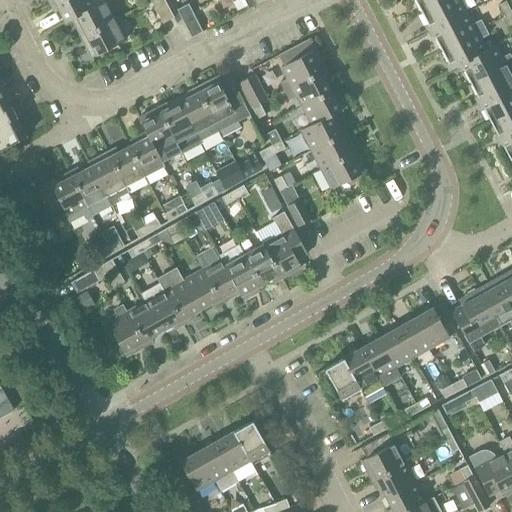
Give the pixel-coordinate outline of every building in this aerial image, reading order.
[(60,11),(66,21),(106,0),(60,0),(56,2),(60,11)] [(82,27),(87,35),(117,20),(106,0),(66,21),(66,22),(77,17),(82,27)] [(165,0),(154,0),(152,1),(164,23),(174,18),(165,0)] [(415,0),(422,12),(443,0),(415,0)] [(432,31),(467,12),(460,0),(443,0),(422,12),(432,31)] [(480,0),(475,1),(477,12),(495,7),(493,0),(480,0)] [(504,17),(511,13),(506,2),(499,6),(504,17)] [(182,18),(193,12),(189,4),(178,10),(182,18)] [(193,12),(182,18),(185,24),(192,38),(203,32),(193,12)] [(442,50),(484,28),(480,20),(473,23),(467,12),(432,31),(442,50)] [(93,57),(127,40),(117,20),(87,35),(91,43),(87,46),(93,57)] [(487,51),(487,50),(480,38),(487,34),(484,28),(442,50),(452,70),(461,65),(487,51)] [(282,81),(287,90),(322,71),(318,64),(322,61),(310,39),(279,55),(280,56),(295,48),(300,58),(282,67),(288,79),(282,81)] [(471,84),(511,61),(511,60),(508,53),(502,57),(496,45),(487,50),(487,51),(461,65),(471,84)] [(481,103),(511,86),(511,76),(510,72),(511,70),(511,61),(471,84),(481,103)] [(199,93),(214,123),(215,122),(219,129),(250,113),(244,103),(245,102),(228,71),(196,88),(199,93)] [(297,96),(302,106),(332,91),(322,71),(287,90),(291,99),(297,96)] [(256,74),(239,83),(252,109),(253,108),(261,104),(269,100),(256,74)] [(0,151),(27,137),(0,85),(0,151)] [(491,122),(511,110),(511,86),(481,103),(491,122)] [(302,106),(312,125),(342,110),(346,108),(340,96),(336,99),(333,94),(332,91),(302,106)] [(191,97),(180,103),(195,133),(199,140),(219,129),(215,122),(214,123),(199,93),(191,97)] [(195,133),(180,103),(161,113),(181,153),(201,143),(199,140),(195,133)] [(261,104),(253,108),(259,118),(266,115),(261,104)] [(275,126),(294,118),(290,108),(271,116),(275,126)] [(312,125),(301,131),(311,150),(341,135),(337,127),(341,125),(336,114),(346,108),(342,110),(312,125)] [(501,141),(511,135),(511,110),(491,122),(501,141)] [(151,112),(139,119),(149,137),(164,167),(165,166),(163,162),(181,153),(161,113),(153,117),(151,112)] [(133,145),(130,147),(145,177),(164,167),(149,137),(139,119),(146,133),(136,138),(138,143),(133,145)] [(276,130),(267,134),(272,146),(270,147),(274,155),(286,149),(282,141),(276,130)] [(341,135),(311,150),(321,169),(351,154),(347,145),(341,135)] [(511,160),(511,159),(511,135),(501,141),(511,160)] [(119,152),(110,157),(126,187),(145,177),(130,147),(119,152)] [(264,160),(274,155),(270,147),(260,152),(264,160)] [(360,160),(355,162),(351,154),(321,169),(332,189),(348,181),(350,185),(368,176),(360,160)] [(89,163),(91,167),(112,206),(119,203),(116,199),(129,192),(126,187),(110,157),(99,163),(97,159),(89,163)] [(81,172),(72,177),(92,216),(112,206),(91,167),(81,172)] [(280,191),(288,187),(282,176),(274,180),(280,191)] [(85,219),(92,216),(72,177),(65,181),(63,177),(51,183),(53,187),(42,193),(52,210),(62,205),(71,222),(84,216),(85,219)] [(233,192),(237,199),(248,193),(244,185),(233,192)] [(202,193),(206,201),(218,194),(214,187),(202,193)] [(288,187),(280,191),(286,202),(293,198),(288,187)] [(227,205),(237,199),(233,192),(223,197),(227,205)] [(196,206),(206,201),(202,193),(192,199),(196,206)] [(287,207),(298,227),(311,221),(300,200),(287,207)] [(218,209),(214,202),(204,208),(205,231),(218,209)] [(165,214),(169,221),(180,215),(176,208),(165,214)] [(255,231),(263,245),(279,275),(288,270),(290,274),(302,268),(297,260),(309,253),(286,211),(274,218),(275,220),(255,231)] [(176,223),(181,231),(192,224),(188,217),(176,223)] [(157,219),(146,225),(149,232),(161,226),(157,219)] [(174,244),(184,238),(180,231),(181,231),(176,223),(166,229),(174,244)] [(146,225),(135,231),(140,238),(149,232),(146,225)] [(139,245),(143,252),(154,246),(150,238),(139,245)] [(108,246),(112,254),(124,247),(120,240),(108,246)] [(147,259),(143,252),(139,245),(128,250),(132,258),(143,252),(147,259)] [(244,256),(261,285),(279,275),(263,245),(244,256)] [(102,259),(112,254),(108,246),(98,252),(102,259)] [(219,255),(221,259),(244,300),(261,285),(244,256),(238,246),(219,255)] [(113,259),(101,266),(107,277),(114,289),(125,282),(113,259)] [(202,270),(219,299),(227,295),(229,299),(240,293),(244,300),(221,259),(202,270)] [(77,294),(107,277),(101,266),(71,282),(77,294)] [(157,278),(160,283),(165,291),(181,321),(200,310),(184,281),(177,268),(157,278)] [(184,281),(200,310),(211,304),(219,299),(202,270),(184,281)] [(508,280),(500,285),(511,306),(511,270),(505,275),(508,280)] [(141,293),(146,302),(162,331),(181,321),(165,291),(160,283),(141,293)] [(490,283),(478,290),(499,327),(510,320),(511,322),(511,306),(500,285),(493,288),(490,283)] [(453,315),(474,352),(485,346),(480,337),(499,327),(478,290),(467,296),(470,302),(462,306),(464,309),(453,315)] [(127,313),(144,342),(152,337),(162,331),(146,302),(127,313)] [(136,346),(144,342),(127,313),(123,306),(113,312),(115,317),(101,325),(113,346),(119,343),(127,357),(139,350),(136,346)] [(415,319),(431,348),(450,338),(433,308),(415,319)] [(414,358),(431,348),(415,319),(397,329),(414,358)] [(379,339),(401,377),(396,368),(414,358),(397,329),(379,339)] [(383,387),(401,377),(379,339),(361,349),(383,387)] [(343,359),(365,397),(383,387),(361,349),(343,359)] [(365,398),(365,397),(343,359),(315,375),(320,383),(330,378),(344,403),(362,393),(365,398)] [(489,361),(481,365),(487,376),(495,371),(489,361)] [(511,378),(511,372),(511,370),(500,375),(504,383),(511,378)] [(452,385),(456,392),(467,387),(463,379),(452,385)] [(0,384),(0,418),(14,410),(0,384)] [(484,384),(472,390),(476,397),(478,401),(489,396),(487,391),(484,384)] [(445,398),(456,392),(452,385),(441,390),(445,398)] [(466,402),(476,397),(472,390),(462,395),(466,402)] [(427,398),(416,404),(420,411),(431,405),(427,398)] [(409,417),(420,411),(416,404),(405,409),(409,417)] [(253,421),(234,432),(253,465),(271,454),(258,430),(267,425),(262,416),(253,421)] [(392,416),(381,422),(385,430),(396,424),(392,416)] [(374,435),(385,430),(381,422),(370,428),(374,435)] [(446,442),(454,438),(448,427),(440,431),(446,442)] [(217,442),(233,471),(250,461),(252,465),(253,465),(234,432),(217,442)] [(372,481),(406,463),(396,443),(394,444),(389,433),(362,448),(367,458),(361,461),(372,481)] [(499,441),(505,452),(511,465),(511,443),(508,436),(499,441)] [(454,438),(446,442),(452,453),(459,449),(454,438)] [(440,439),(408,454),(412,463),(444,448),(440,439)] [(217,442),(199,452),(215,481),(233,471),(217,442)] [(511,465),(505,452),(496,456),(494,453),(491,451),(487,450),(483,450),(480,451),(469,457),(489,496),(500,490),(503,496),(511,491),(511,465)] [(197,492),(215,481),(199,452),(181,462),(197,492)] [(387,497),(416,482),(406,463),(372,481),(376,490),(381,487),(387,497)] [(460,469),(466,480),(474,476),(468,465),(460,469)] [(478,511),(480,511),(490,507),(474,476),(466,480),(463,482),(478,511)] [(387,511),(405,511),(426,501),(416,482),(387,497),(392,508),(387,511)] [(441,511),(433,497),(426,501),(405,511),(441,511)] [(287,499),(275,504),(278,511),(290,507),(287,499)] [(70,509),(63,511),(100,511),(96,503),(70,509)]
